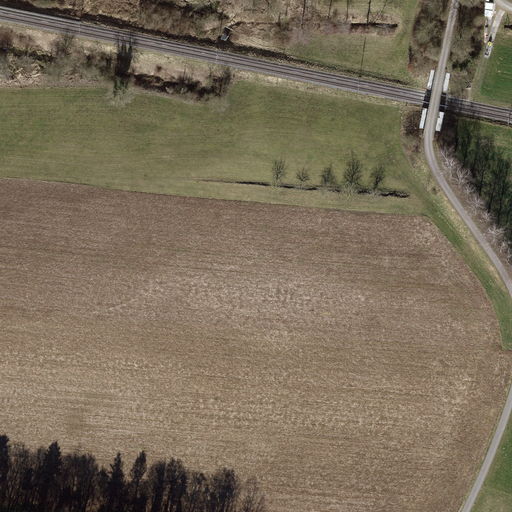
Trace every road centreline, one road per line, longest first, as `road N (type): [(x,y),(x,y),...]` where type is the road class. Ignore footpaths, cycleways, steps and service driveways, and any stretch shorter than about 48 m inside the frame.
road 1 (track): [(511,287),(439,175),(428,141),(456,0)]
road 2 (track): [(466,511),(511,398)]
